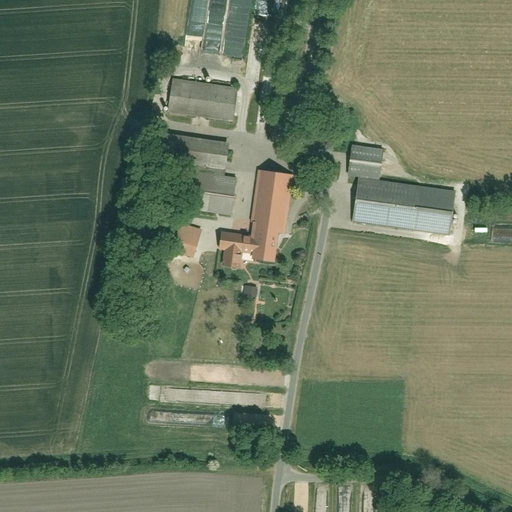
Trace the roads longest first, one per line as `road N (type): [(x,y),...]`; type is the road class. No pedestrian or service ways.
road 1 (residential): [(280,478),(322,232),(310,58),(319,0)]
road 2 (residential): [(478,511),(404,482),(280,478)]
